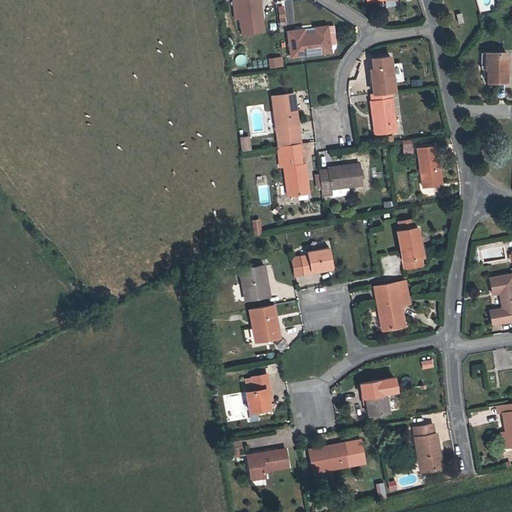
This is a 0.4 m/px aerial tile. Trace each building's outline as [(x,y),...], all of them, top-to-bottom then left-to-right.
[(237,0),(240,17),(242,33),(263,31),(259,0),(237,0)] [(327,32),(327,30),(314,31),(303,33),(295,34),(295,30),(286,31),(290,57),(330,51),(329,48),(334,47),(335,43),(333,31),(327,32)] [(505,52),(487,52),(487,67),(487,80),(505,80),(505,52)] [(236,55),(236,63),(244,63),(244,55),(236,55)] [(370,69),(373,93),(390,91),(394,90),(389,56),(371,58),(372,69),(370,69)] [(269,66),(278,65),(277,57),(268,58),(269,66)] [(370,102),(372,115),(373,115),(375,134),(395,131),(390,91),(373,93),(371,93),(372,101),(370,102)] [(278,146),(299,143),(301,143),(299,132),(298,122),(296,122),(295,108),(296,108),(294,93),(271,96),(276,135),(278,146)] [(247,137),(239,138),(241,148),(248,147),(247,137)] [(302,163),(299,143),(278,146),(280,166),(283,165),(287,195),(308,192),(305,162),(302,163)] [(402,144),(403,153),(412,153),(411,143),(402,144)] [(422,186),(440,184),(435,146),(417,148),(422,186)] [(318,170),(319,174),(320,187),(321,195),(331,193),(330,188),(362,184),(359,163),(342,165),(342,167),(318,170)] [(418,244),(419,243),(416,226),(413,227),(411,218),(397,221),(398,229),(396,230),(402,260),(420,256),(418,244)] [(252,224),(254,237),(261,236),(259,223),(252,224)] [(423,242),(419,243),(418,244),(420,256),(426,255),(423,242)] [(370,259),(366,244),(357,247),(361,262),(370,259)] [(307,254),(300,255),(303,273),(311,272),(310,269),(331,265),(328,248),(307,251),(307,254)] [(293,275),(303,273),(300,255),(290,257),(293,275)] [(422,265),(420,256),(402,260),(403,268),(422,265)] [(244,299),(269,294),(263,265),(239,269),(244,299)] [(502,295),(500,296),(502,307),(489,309),(492,323),(504,321),(511,319),(511,272),(489,277),(492,292),(499,291),(501,291),(502,295)] [(382,312),(385,329),(404,325),(400,304),(398,293),(406,291),(404,280),(373,286),(378,312),(382,312)] [(408,303),(406,291),(398,293),(400,304),(408,303)] [(279,337),(273,304),(249,309),(255,342),(279,337)] [(423,370),(434,367),(432,358),(421,361),(423,370)] [(496,372),(484,373),(484,388),(496,387),(496,372)] [(251,377),(251,378),(253,390),(246,392),(245,392),(249,411),(268,408),(267,399),(270,398),(266,374),(251,377)] [(360,383),(362,395),(365,395),(366,402),(368,414),(388,410),(384,391),(395,389),(393,377),(360,383)] [(253,390),(251,378),(244,379),(246,392),(253,390)] [(501,412),(505,432),(506,431),(509,446),(511,445),(511,401),(504,403),(505,411),(501,412)] [(496,412),(501,412),(505,411),(504,403),(495,405),(496,412)] [(432,423),(413,426),(415,436),(414,436),(420,470),(441,466),(435,432),(434,432),(432,423)] [(503,447),(509,446),(506,431),(505,432),(500,433),(503,447)] [(227,449),(240,446),(239,440),(225,442),(227,449)] [(329,446),(316,448),(316,447),(308,449),(312,471),(349,464),(345,442),(329,444),(329,446)] [(264,476),(264,472),(263,469),(266,469),(287,465),(284,448),(247,454),(250,479),(264,476)] [(356,461),(362,460),(360,450),(354,450),(356,461)] [(389,491),(396,490),(395,480),(388,482),(389,491)] [(383,481),(375,483),(379,498),(387,496),(383,481)]
